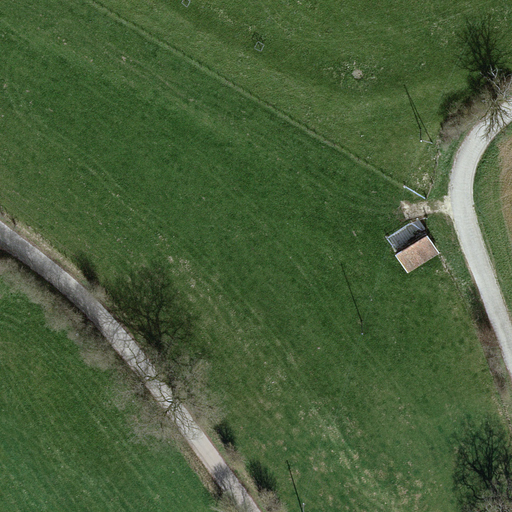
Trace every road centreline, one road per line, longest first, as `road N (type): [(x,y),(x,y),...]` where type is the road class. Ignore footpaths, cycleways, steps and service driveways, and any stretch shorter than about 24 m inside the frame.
road 1 (track): [(0,235),(74,295),(244,511)]
road 2 (track): [(511,373),(458,219),(459,163),(493,119),(511,110)]
